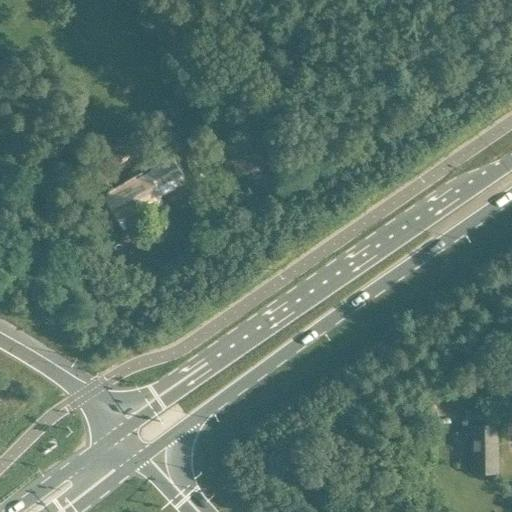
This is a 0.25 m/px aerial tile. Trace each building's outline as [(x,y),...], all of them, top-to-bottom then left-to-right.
[(220,160),(207,143),(195,151),(208,169),(220,160)] [(52,166),(58,179),(79,169),(73,156),(52,166)] [(104,198),(117,221),(122,230),(126,228),(143,218),(141,215),(161,204),(157,198),(186,181),(173,158),(156,169),(104,198)] [(471,413),(471,422),(494,421),(493,413),(471,413)] [(471,427),(472,473),(498,473),(497,426),(471,427)]
